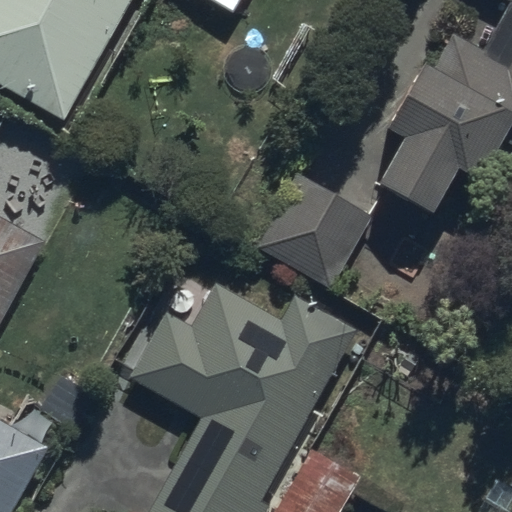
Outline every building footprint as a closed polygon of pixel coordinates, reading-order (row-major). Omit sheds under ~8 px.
[(235,0),(0,0),(0,71),(63,107),(124,0),(228,0),(234,3),(235,0)] [(511,0),(509,0),(469,72),(429,49),(391,116),(410,126),(384,174),(436,203),(460,161),(484,174),(511,124),(511,0)] [(298,162),(254,238),(330,281),(374,205),(298,162)] [(0,320),(48,235),(0,208),(0,320)] [(262,492),(355,320),(297,288),(285,311),(215,273),(190,320),(166,307),(131,371),(202,410),(146,511),(264,511),(272,497),(262,492)] [(0,511),(5,511),(48,436),(0,409),(0,511)] [(346,511),(369,473),(310,440),(269,511),(346,511)]
